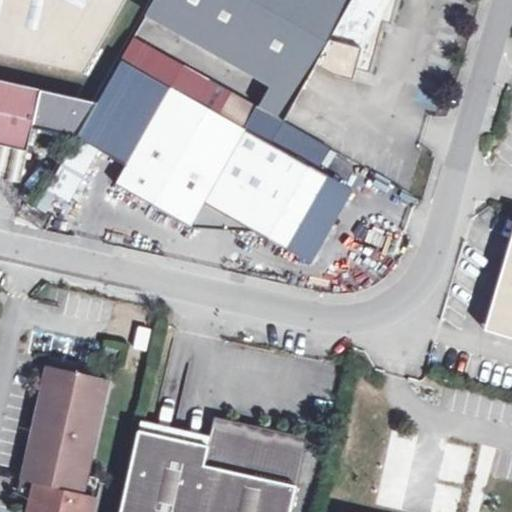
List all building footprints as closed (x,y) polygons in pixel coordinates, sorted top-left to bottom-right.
[(130,0),(0,0),(0,57),(86,77),(130,0)] [(156,0),(152,9),(274,80),(300,95),(316,68),(336,78),(355,83),(358,70),(371,74),(374,61),(333,38),(265,0),(156,0)] [(265,0),(333,38),(374,61),(384,24),(391,26),(398,0),(265,0)] [(300,95),(274,80),(258,109),(284,123),(300,95)] [(98,104),(0,81),(0,181),(21,186),(34,130),(78,140),(98,104)] [(191,230),(205,205),(244,134),(172,92),(117,187),(191,230)] [(359,198),(244,134),(205,205),(284,250),(298,227),(331,246),(359,198)] [(511,245),(486,333),(511,340),(511,245)] [(24,481),(30,483),(56,368),(50,367),(24,481)] [(81,494),(107,380),(56,368),(30,483),(38,485),(43,486),(36,511),(91,511),(95,498),(87,495),(81,494)] [(113,381),(107,380),(81,494),(87,495),(113,381)] [(139,432),(120,511),(292,511),(309,441),(216,420),(209,448),(139,432)] [(31,511),(36,511),(43,486),(38,485),(31,511)] [(97,511),(100,499),(95,498),(91,511),(97,511)]
